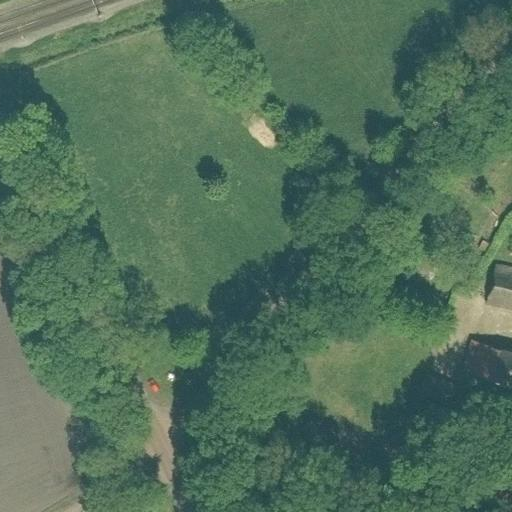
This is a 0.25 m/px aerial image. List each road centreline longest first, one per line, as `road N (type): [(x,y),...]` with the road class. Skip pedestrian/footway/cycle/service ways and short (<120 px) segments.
road 1 (track): [(163,449),(365,204),(481,72),(511,48)]
road 2 (tertiary): [(163,449),(0,136)]
